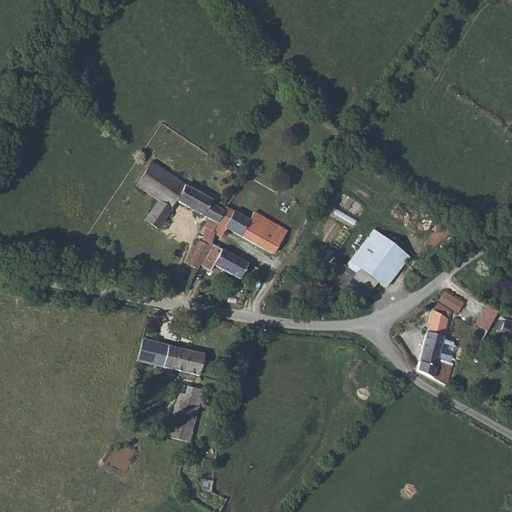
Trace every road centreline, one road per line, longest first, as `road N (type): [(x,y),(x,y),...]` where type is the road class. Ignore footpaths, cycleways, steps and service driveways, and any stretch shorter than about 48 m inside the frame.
road 1 (unclassified): [(0,278),(265,320),(371,325)]
road 2 (unclassified): [(371,325),(434,394),(511,437)]
road 3 (unclassified): [(371,325),(444,273),(511,239)]
